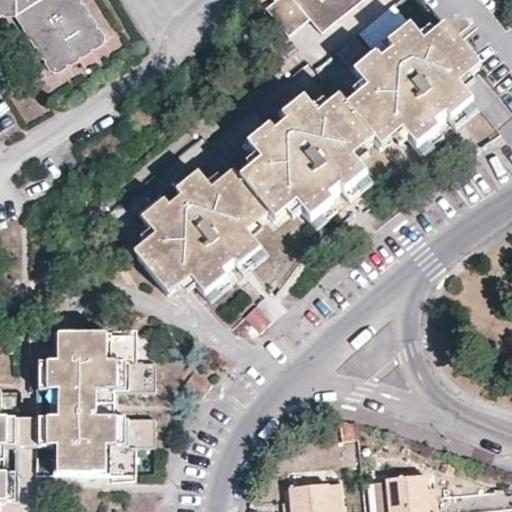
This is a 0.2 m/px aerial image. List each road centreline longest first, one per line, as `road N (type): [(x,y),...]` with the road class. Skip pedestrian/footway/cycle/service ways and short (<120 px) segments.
road 1 (residential): [(215,511),(238,440),(302,374)]
road 2 (unknown): [(267,404),(145,298)]
road 3 (residential): [(441,406),(302,374)]
road 4 (residential): [(395,288),(511,208)]
road 5 (residential): [(441,406),(410,349),(395,288)]
road 6 (residential): [(302,374),(395,288)]
